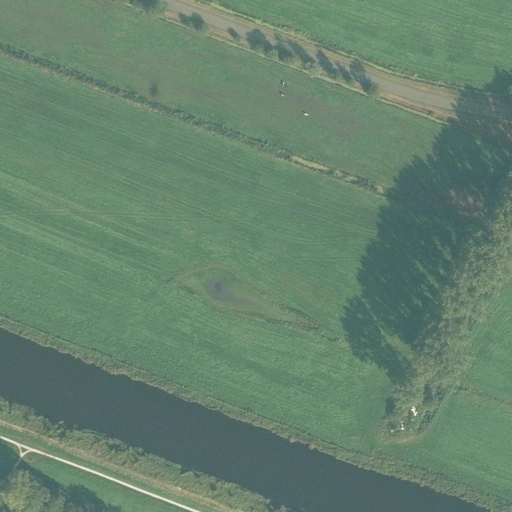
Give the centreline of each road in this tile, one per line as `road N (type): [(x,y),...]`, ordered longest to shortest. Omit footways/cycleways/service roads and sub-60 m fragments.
road 1 (tertiary): [(511,114),(405,92),(157,0)]
road 2 (track): [(403,428),(511,191)]
